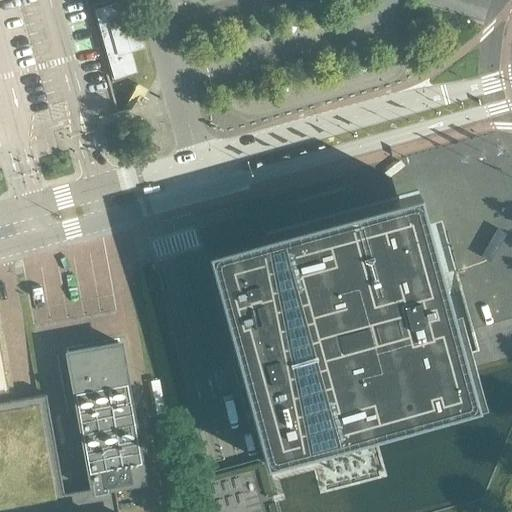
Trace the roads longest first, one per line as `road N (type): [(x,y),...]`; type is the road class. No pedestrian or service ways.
road 1 (unclassified): [(212,188),(511,106)]
road 2 (unclassified): [(0,247),(212,188)]
road 3 (unclassified): [(203,161),(0,216)]
road 4 (unclassified): [(383,110),(203,161)]
road 5 (residential): [(511,78),(383,110)]
